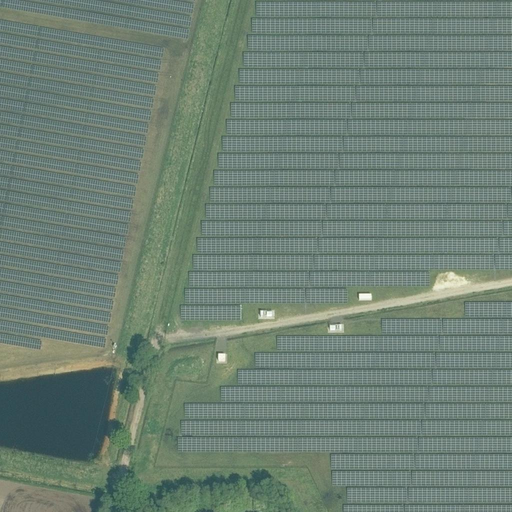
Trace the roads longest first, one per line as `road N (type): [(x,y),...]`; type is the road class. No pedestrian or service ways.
road 1 (track): [(0,366),(108,353),(172,51),(0,18)]
road 2 (track): [(114,511),(241,0)]
